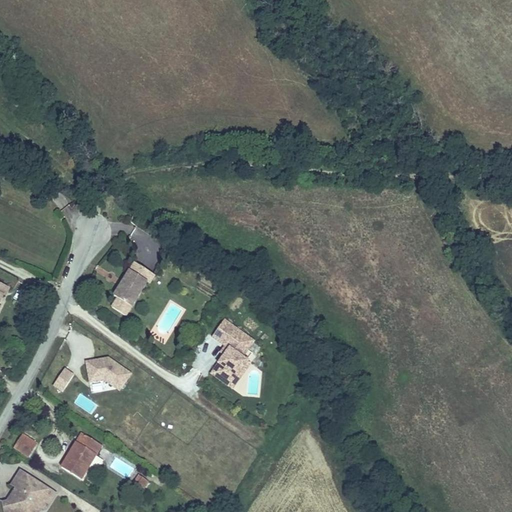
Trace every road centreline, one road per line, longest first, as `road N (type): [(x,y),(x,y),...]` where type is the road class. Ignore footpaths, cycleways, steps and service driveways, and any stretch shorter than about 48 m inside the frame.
road 1 (track): [(120,182),(131,172),(207,157),(511,175)]
road 2 (residential): [(0,422),(90,228)]
road 3 (unknown): [(61,299),(187,391)]
